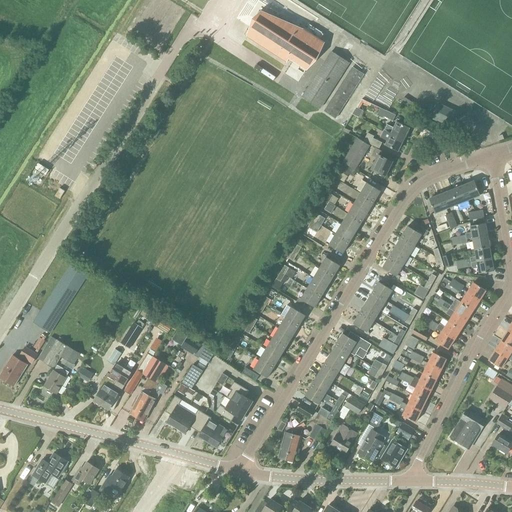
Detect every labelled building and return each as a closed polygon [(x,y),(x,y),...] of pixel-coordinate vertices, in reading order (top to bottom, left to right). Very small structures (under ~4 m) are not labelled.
[(301,33),(261,8),(248,28),(254,20),(257,21),(247,37),(287,62),(292,54),(295,57),(293,60),(307,68),(322,45),(321,44),(323,41),(304,29),(301,33)] [(349,63),(331,52),(302,97),(320,108),(349,63)] [(334,119),(363,74),(351,67),(322,111),(334,119)] [(398,88),(375,77),(376,75),(369,71),(362,84),(453,128),(460,114),(439,104),(442,98),(411,83),(409,88),(400,84),(398,88)] [(380,108),(377,115),(382,118),(383,116),(392,120),(395,115),(380,108)] [(387,123),(383,130),(391,134),(403,140),(409,129),(396,122),(394,127),(387,123)] [(403,140),(391,134),(383,130),(380,136),(388,140),(385,145),(398,151),(403,140)] [(373,139),(374,136),(368,133),(364,141),(379,149),(382,143),(373,139)] [(343,163),(346,165),(354,170),(369,146),(357,139),(343,163)] [(386,177),(393,163),(381,157),(383,152),(375,148),(372,155),(377,157),(371,170),(386,177)] [(39,163),(35,169),(46,175),(49,170),(39,163)] [(343,170),(346,165),(343,163),(334,177),(338,179),(343,170)] [(354,170),(346,165),(343,170),(354,176),(357,171),(354,170)] [(360,193),(374,202),(381,192),(361,180),(356,189),(361,192),(360,193)] [(463,187),(469,200),(480,196),(474,182),(463,187)] [(458,205),(469,200),(463,187),(452,191),(458,205)] [(65,191),(60,188),(55,196),(60,199),(65,191)] [(354,203),(368,212),(374,202),(360,193),(359,194),(354,191),(349,199),(354,202),(354,203)] [(446,209),(458,205),(452,191),(441,196),(446,209)] [(339,199),(329,193),(325,200),(335,206),(339,199)] [(435,214),(446,209),(441,196),(429,200),(435,214)] [(330,212),(334,205),(324,200),(320,207),(330,212)] [(362,222),(368,212),(354,203),(348,213),(362,222)] [(482,210),(475,211),(476,219),(483,217),(482,210)] [(470,220),(476,219),(475,211),(468,213),(470,220)] [(312,220),(320,225),(324,219),(316,213),(312,220)] [(356,233),(362,222),(348,213),(341,224),(356,233)] [(454,228),(457,227),(451,213),(448,214),(454,228)] [(451,229),(454,228),(448,214),(445,215),(451,229)] [(317,232),(320,225),(312,220),(308,226),(317,232)] [(349,243),(356,233),(341,224),(335,234),(349,243)] [(448,229),(446,224),(437,227),(439,232),(448,229)] [(465,233),(465,235),(466,239),(473,238),(487,235),(485,224),(470,227),(471,232),(465,233)] [(402,237),(416,246),(422,235),(425,237),(428,232),(417,225),(414,230),(408,227),(402,237)] [(343,254),(349,243),(335,234),(328,245),(343,254)] [(458,237),(460,244),(467,243),(466,239),(465,235),(458,237)] [(475,250),(489,247),(487,235),(473,238),(475,250)] [(409,256),(416,246),(402,237),(395,247),(409,256)] [(452,245),(460,244),(458,237),(451,238),(452,245)] [(308,243),(305,248),(316,254),(319,249),(308,243)] [(297,244),(293,252),(297,254),(302,247),(297,244)] [(403,266),(409,256),(395,247),(389,257),(403,266)] [(491,259),(489,247),(475,250),(476,256),(470,257),(470,259),(471,263),(477,262),(491,259)] [(289,258),(293,261),(297,254),(293,252),(289,258)] [(397,277),(403,266),(389,257),(382,268),(397,277)] [(320,268),(334,276),(340,266),(326,258),(320,268)] [(463,261),(464,268),(472,266),(471,263),(470,259),(463,261)] [(494,271),(491,259),(477,262),(471,263),(472,266),(472,268),(478,267),(479,273),(494,271)] [(457,269),(464,268),(463,261),(456,262),(457,266),(457,269)] [(40,311),(34,322),(50,332),(89,273),(74,263),(72,262),(40,311)] [(279,272),(284,275),(288,277),(291,279),(295,273),(283,265),(279,272)] [(328,286),(334,276),(320,268),(314,278),(328,286)] [(284,275),(279,272),(275,278),(280,281),(284,275)] [(427,281),(432,284),(436,277),(431,274),(427,281)] [(282,283),(280,281),(275,278),(270,286),(277,290),(282,283)] [(321,297),(328,286),(314,278),(307,289),(321,297)] [(464,285),(453,278),(451,281),(462,288),(464,285)] [(428,291),(432,284),(427,281),(423,288),(428,291)] [(462,288),(451,281),(449,285),(460,291),(462,288)] [(372,292),(387,301),(393,291),(378,282),(372,292)] [(467,292),(480,300),(486,291),(473,283),(467,292)] [(266,296),(261,304),(266,307),(271,299),(279,305),(284,298),(270,289),(266,296)] [(315,308),(321,297),(307,289),(301,299),(315,308)] [(435,291),(431,297),(438,302),(440,299),(442,296),(435,291)] [(380,311),(387,301),(372,292),(366,303),(380,311)] [(474,311),(480,300),(467,292),(461,303),(474,311)] [(438,302),(449,308),(450,306),(440,299),(438,302)] [(447,311),(449,308),(438,302),(437,304),(447,311)] [(374,322),(380,311),(366,303),(360,313),(374,322)] [(468,320),(474,311),(461,303),(455,312),(468,320)] [(266,307),(261,304),(257,310),(262,313),(266,307)] [(393,306),(390,312),(405,320),(408,314),(409,314),(393,306)] [(285,317),(299,326),(305,316),(291,307),(285,317)] [(408,314),(413,317),(417,311),(412,308),(409,314),(408,314)] [(468,320),(455,312),(449,308),(447,311),(446,313),(452,316),(449,322),(461,330),(468,320)] [(367,333),(374,322),(360,313),(353,324),(367,333)] [(409,325),(413,317),(408,314),(405,320),(404,322),(409,325)] [(157,316),(152,324),(157,327),(159,324),(169,331),(172,325),(157,316)] [(249,324),(253,327),(257,320),(253,317),(249,324)] [(293,336),(299,326),(285,317),(279,328),(293,336)] [(436,327),(438,325),(428,319),(426,322),(436,327)] [(436,327),(426,322),(425,324),(434,330),(436,327)] [(455,339),(461,330),(449,322),(445,327),(439,323),(438,325),(436,327),(443,331),(455,339)] [(128,347),(141,327),(134,323),(121,343),(128,347)] [(249,333),(253,327),(249,324),(244,331),(249,333)] [(426,341),(429,335),(414,327),(411,333),(426,341)] [(286,347),(293,336),(279,328),(272,338),(286,347)] [(397,336),(401,339),(405,331),(401,329),(397,336)] [(448,351),(455,339),(443,331),(436,343),(448,351)] [(511,347),(511,333),(508,331),(501,341),(511,347)] [(343,334),(336,344),(355,355),(359,347),(365,351),(369,344),(349,332),(346,336),(343,334)] [(413,349),(418,340),(410,335),(405,344),(413,349)] [(393,354),(401,339),(397,336),(393,344),(383,338),(378,346),(393,354)] [(40,337),(34,347),(39,350),(45,341),(40,337)] [(195,355),(201,345),(187,337),(181,347),(195,355)] [(157,338),(151,348),(156,351),(162,341),(157,338)] [(280,357),(286,347),(272,338),(266,348),(280,357)] [(139,353),(145,343),(139,339),(133,350),(139,353)] [(73,366),(80,354),(58,340),(43,364),(53,369),(59,359),(73,366)] [(508,359),(511,351),(511,347),(501,341),(495,351),(508,359)] [(344,363),(351,353),(336,344),(330,355),(344,363)] [(21,352),(19,356),(32,364),(34,360),(37,355),(24,347),(21,352)] [(205,347),(199,356),(209,362),(215,353),(205,347)] [(274,367),(280,357),(266,348),(260,359),(274,367)] [(115,349),(108,360),(114,364),(121,353),(115,349)] [(232,360),(231,359),(230,358),(231,357),(231,356),(233,353),(229,350),(223,359),(229,363),(229,364),(232,360)] [(410,355),(422,361),(423,358),(411,351),(410,354),(410,355)] [(501,368),(508,359),(495,351),(489,360),(501,368)] [(428,364),(442,370),(447,360),(433,353),(428,364)] [(387,354),(383,359),(389,362),(392,357),(387,354)] [(0,378),(13,387),(27,365),(11,355),(0,372),(0,378)] [(338,373),(344,363),(330,355),(324,364),(338,373)] [(421,363),(422,361),(410,355),(408,357),(421,363)] [(153,388),(154,389),(167,365),(153,357),(145,370),(152,374),(146,384),(138,398),(130,414),(137,418),(147,399),(147,398),(150,394),(153,388)] [(267,378),(274,367),(260,359),(253,369),(267,378)] [(396,360),(393,367),(401,371),(404,364),(398,361),(396,360)] [(101,405),(125,367),(116,362),(93,401),(101,405)] [(378,370),(382,372),(386,366),(382,363),(378,370)] [(332,384),(338,373),(324,364),(317,375),(332,384)] [(437,380),(442,370),(428,364),(423,374),(437,380)] [(68,372),(58,365),(54,371),(45,386),(56,393),(65,377),(68,372)] [(193,365),(190,370),(200,376),(203,371),(193,365)] [(108,409),(132,372),(125,367),(101,405),(108,409)] [(486,367),(483,373),(492,378),(495,372),(486,367)] [(190,370),(186,375),(197,381),(200,376),(190,370)] [(378,380),(382,372),(378,370),(374,377),(378,380)] [(412,381),(408,379),(400,375),(391,370),(389,374),(398,379),(399,378),(410,384),(412,381)] [(135,386),(142,374),(137,371),(130,383),(135,386)] [(413,377),(402,372),(400,375),(408,379),(412,381),(413,377)] [(492,380),(497,383),(500,374),(496,372),(492,380)] [(222,373),(218,381),(223,384),(228,376),(222,373)] [(432,391),(437,380),(423,374),(420,380),(414,377),(413,377),(412,381),(432,391)] [(186,375),(181,383),(191,389),(197,381),(186,375)] [(325,394),(332,384),(317,375),(311,385),(325,394)] [(388,376),(385,381),(397,386),(399,382),(388,376)] [(511,398),(511,386),(502,380),(490,399),(505,409),(511,399),(511,398)] [(426,401),(432,391),(412,381),(410,384),(410,385),(416,388),(413,395),(426,401)] [(227,399),(246,410),(250,402),(245,399),(248,393),(234,384),(230,390),(232,391),(227,399)] [(319,404),(325,394),(311,385),(305,396),(319,404)] [(161,393),(154,389),(153,388),(150,394),(147,398),(147,399),(137,418),(144,422),(161,393)] [(400,405),(401,402),(390,397),(379,392),(374,403),(379,405),(383,397),(400,405)] [(390,397),(401,402),(402,399),(392,394),(390,397)] [(421,412),(426,401),(413,395),(408,405),(421,412)] [(181,400),(175,396),(166,411),(172,415),(168,422),(175,427),(186,411),(178,406),(181,400)] [(364,406),(359,403),(350,397),(344,406),(343,405),(337,415),(343,419),(349,409),(358,415),(364,406)] [(246,410),(230,401),(226,409),(220,405),(217,411),(232,420),(234,415),(241,419),(246,410)] [(300,402),(296,410),(310,418),(314,411),(300,402)] [(421,412),(408,405),(401,402),(400,405),(399,406),(406,409),(402,416),(416,423),(421,412)] [(338,411),(337,410),(333,408),(327,418),(331,421),(332,421),(338,411)] [(195,416),(186,411),(175,427),(185,433),(189,426),(195,429),(204,414),(198,410),(195,416)] [(469,449),(485,422),(466,410),(450,437),(450,438),(451,440),(453,441),(455,440),(469,449)] [(327,418),(318,412),(312,422),(317,424),(310,436),(319,441),(331,421),(327,418)] [(376,429),(383,418),(375,413),(368,424),(376,429)] [(207,441),(217,425),(210,420),(211,418),(204,414),(195,429),(201,433),(199,436),(207,441)] [(499,434),(492,445),(506,454),(511,445),(511,424),(507,421),(508,419),(502,415),(497,423),(505,428),(501,435),(499,434)] [(279,420),(275,427),(282,432),(286,424),(279,420)] [(403,423),(399,429),(411,436),(414,430),(403,423)] [(217,425),(207,441),(217,447),(218,444),(224,448),(234,432),(228,428),(226,430),(217,425)] [(346,454),(358,434),(342,425),(331,444),(346,454)] [(287,460),(295,429),(287,426),(278,458),(287,460)] [(295,429),(287,460),(295,462),(301,437),(300,436),(301,430),(295,429)] [(372,461),(383,443),(379,441),(382,436),(372,430),(358,453),(359,454),(358,455),(359,457),(363,460),(365,459),(366,458),(372,461)] [(393,440),(382,458),(396,467),(407,449),(393,440)] [(42,459),(28,481),(34,485),(38,479),(45,483),(48,479),(52,473),(58,477),(68,462),(54,453),(53,454),(55,455),(50,462),(49,461),(48,463),(42,459)] [(99,469),(87,462),(83,468),(80,467),(72,480),(79,484),(82,479),(90,484),(99,469)] [(172,483),(193,488),(196,472),(175,468),(172,483)] [(129,477),(116,469),(112,476),(109,474),(100,490),(107,495),(113,487),(120,491),(129,477)] [(58,506),(71,484),(65,480),(51,502),(58,506)] [(93,490),(86,499),(84,503),(88,506),(97,493),(93,490)] [(278,511),(282,506),(270,499),(262,511),(257,509),(255,511),(278,511)] [(309,511),(311,509),(300,501),(293,511),(288,508),(285,511),(309,511)] [(428,511),(430,509),(416,501),(410,511),(428,511)]
